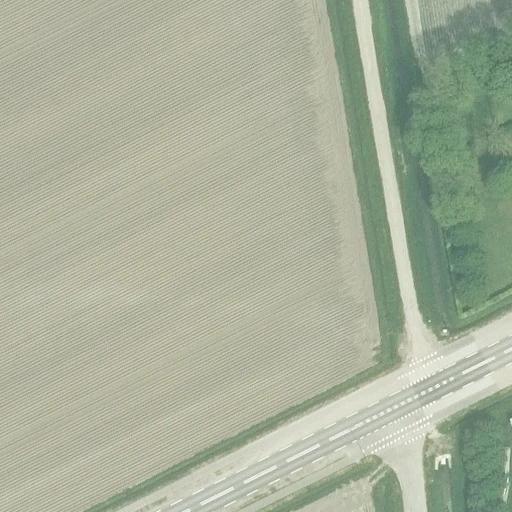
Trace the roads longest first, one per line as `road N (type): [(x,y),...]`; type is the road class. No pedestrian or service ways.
road 1 (unclassified): [(410,399),(426,367),(413,333),(355,0)]
road 2 (secondary): [(410,399),(185,511)]
